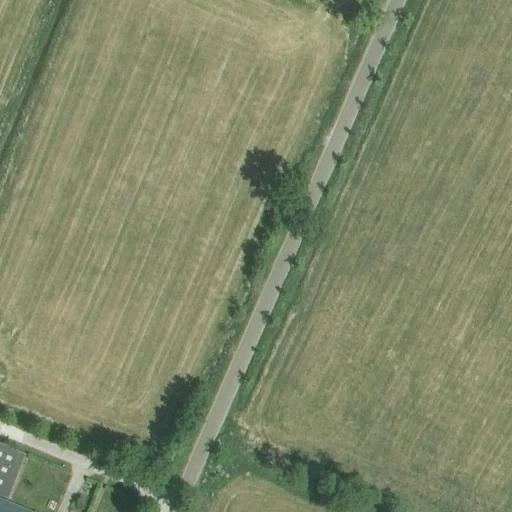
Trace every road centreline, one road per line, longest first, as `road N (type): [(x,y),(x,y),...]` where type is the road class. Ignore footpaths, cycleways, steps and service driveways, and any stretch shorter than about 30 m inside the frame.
road 1 (unclassified): [(176,511),(398,0)]
road 2 (track): [(0,432),(180,502)]
